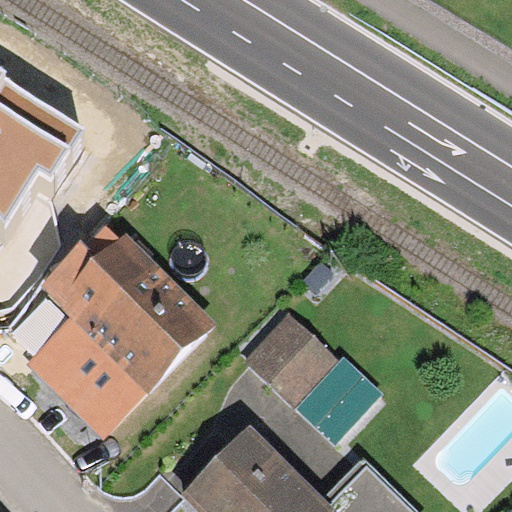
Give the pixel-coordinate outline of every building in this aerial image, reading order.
[(29,233),(88,147),(0,92),(0,244),(11,257),(29,233)] [(104,435),(213,325),(128,242),(124,246),(111,233),(78,266),(47,297),(74,324),(33,366),(104,435)] [(343,365),(291,316),(245,365),(337,451),(388,396),(348,360),(343,365)] [(331,511),(329,510),(250,433),(184,499),(196,511),(331,511)] [(329,510),(331,511),(417,511),(372,467),(329,510)]
